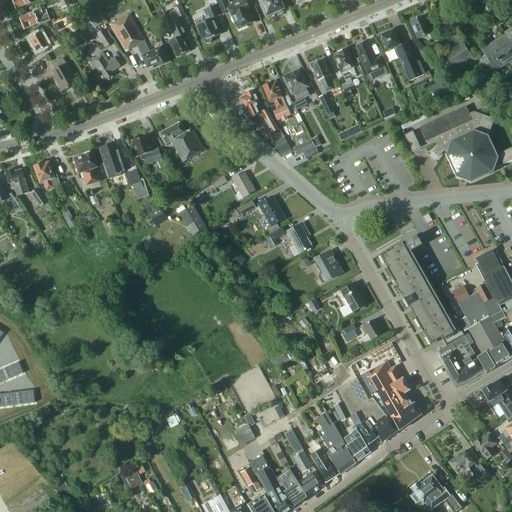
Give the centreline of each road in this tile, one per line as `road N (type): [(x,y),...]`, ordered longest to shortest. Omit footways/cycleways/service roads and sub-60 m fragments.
road 1 (residential): [(444,407),(336,218)]
road 2 (residential): [(336,218),(232,126),(205,78)]
road 3 (unknown): [(249,447),(403,332)]
road 4 (residential): [(336,218),(372,206),(511,191)]
road 5 (residential): [(305,508),(444,407)]
road 6 (tertiary): [(45,138),(205,78)]
road 7 (tertiary): [(205,78),(350,19)]
